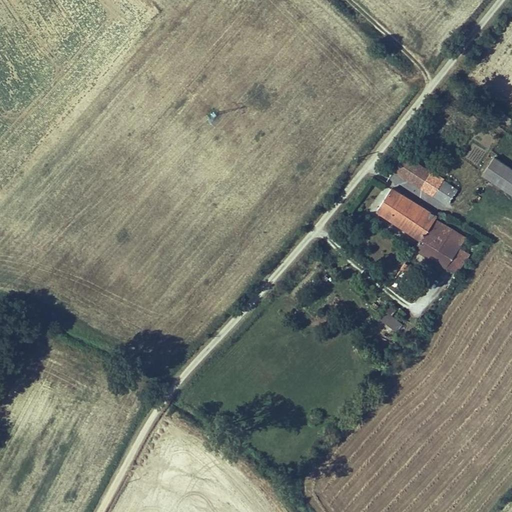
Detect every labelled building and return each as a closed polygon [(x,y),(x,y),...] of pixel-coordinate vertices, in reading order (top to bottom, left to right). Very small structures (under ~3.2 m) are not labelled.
[(465,183),(410,147),(401,161),(456,198),(465,183)] [(511,159),(505,154),(492,168),(511,184),(511,159)] [(421,229),(436,210),(437,209),(395,178),(380,198),(421,229)] [(453,223),(436,210),(421,229),(414,238),(433,252),(453,223)] [(465,232),(453,223),(433,252),(444,260),(465,232)] [(458,268),(443,261),(433,275),(449,283),(458,268)] [(395,287),(414,297),(420,284),(401,274),(395,287)] [(391,300),(385,295),(374,308),(391,321),(395,314),(385,307),(391,300)]
